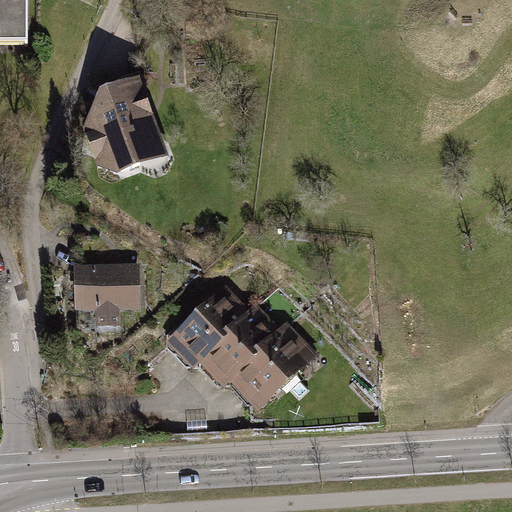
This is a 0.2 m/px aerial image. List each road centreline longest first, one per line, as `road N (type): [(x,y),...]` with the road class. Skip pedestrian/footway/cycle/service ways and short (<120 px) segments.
road 1 (secondary): [(20,484),(500,453)]
road 2 (residential): [(112,9),(48,144),(37,203),(38,289),(14,355)]
road 3 (residential): [(20,484),(14,355)]
